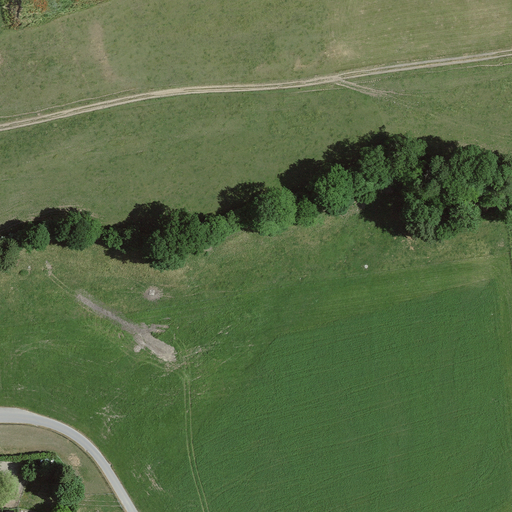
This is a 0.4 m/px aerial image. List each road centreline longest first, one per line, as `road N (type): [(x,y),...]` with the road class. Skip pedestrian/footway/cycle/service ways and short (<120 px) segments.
road 1 (track): [(0,129),(144,97),(511,50)]
road 2 (unclassified): [(0,414),(62,426),(101,459),(133,511)]
